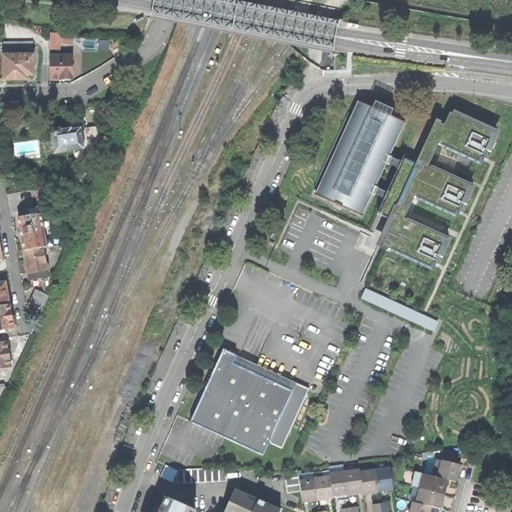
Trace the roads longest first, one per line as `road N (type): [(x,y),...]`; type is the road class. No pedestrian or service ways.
road 1 (unclassified): [(511,91),(415,82),(313,91),(210,298),(123,511)]
road 2 (tertiary): [(511,62),(142,0)]
road 3 (residential): [(0,96),(66,92),(104,76),(155,41),(174,0)]
road 4 (residential): [(0,182),(24,334)]
